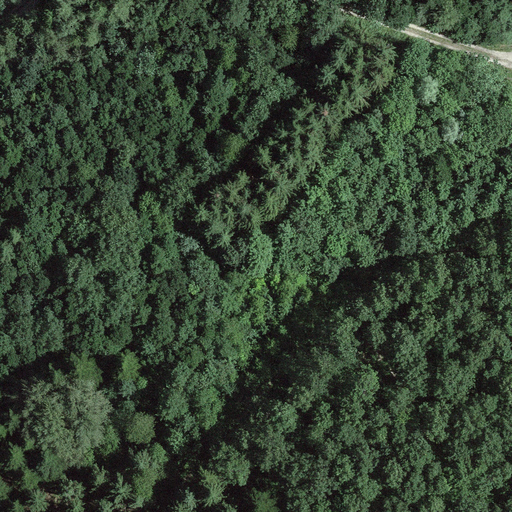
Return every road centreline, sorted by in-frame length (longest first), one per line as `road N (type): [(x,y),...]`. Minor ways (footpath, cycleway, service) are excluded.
road 1 (track): [(511,226),(411,272),(331,328),(165,511)]
road 2 (track): [(339,0),(511,57)]
